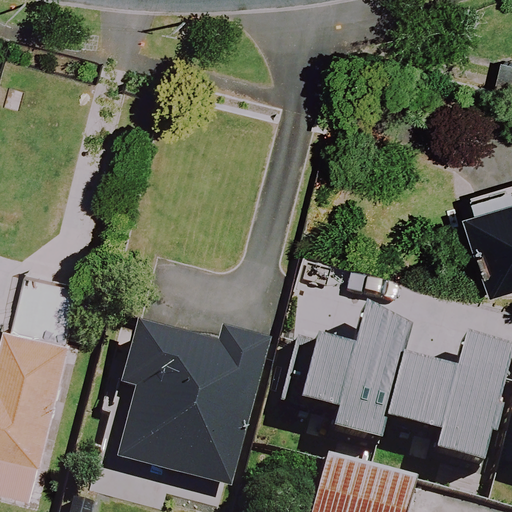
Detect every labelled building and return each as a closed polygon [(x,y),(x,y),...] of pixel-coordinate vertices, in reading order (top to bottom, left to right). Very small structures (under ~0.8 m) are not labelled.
[(511,60),(486,52),(473,92),(511,104),(511,60)] [(511,197),(473,206),(496,294),(511,288),(511,197)] [(0,329),(0,493),(31,501),(69,347),(0,329)] [(256,367),(125,337),(112,391),(127,395),(111,465),(227,492),(256,367)] [(398,511),(403,491),(315,472),(306,511),(398,511)]
